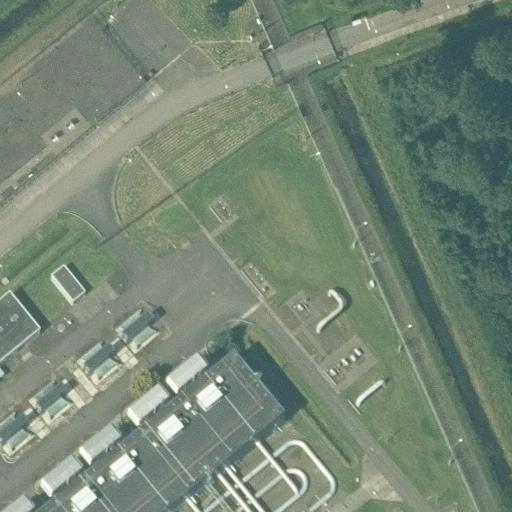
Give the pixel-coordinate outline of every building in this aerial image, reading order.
[(51,280),(72,306),(84,296),(63,270),(51,280)] [(0,367),(40,335),(9,298),(0,304),(0,367)] [(115,325),(134,347),(158,327),(140,305),(115,325)] [(76,359),(95,382),(120,361),(101,339),(76,359)] [(177,511),(283,426),(232,364),(51,511),(177,511)] [(34,397),(53,419),(77,399),(59,376),(34,397)] [(0,424),(0,441),(10,453),(35,433),(16,411),(0,424)] [(36,510),(71,485),(60,469),(24,495),(36,510)]
